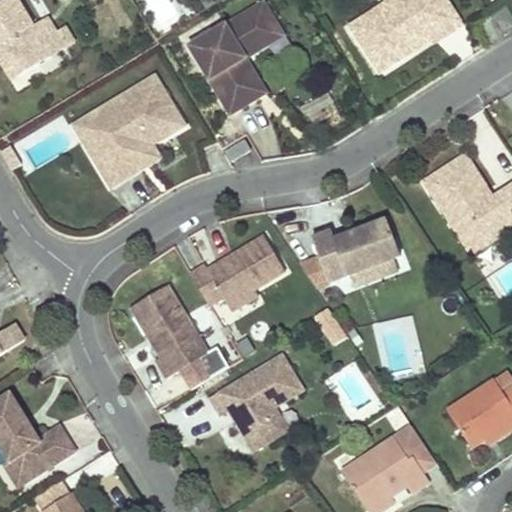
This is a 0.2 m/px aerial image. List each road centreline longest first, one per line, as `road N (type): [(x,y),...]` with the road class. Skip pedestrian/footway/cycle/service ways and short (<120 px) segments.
road 1 (residential): [(87,277),(107,252),(192,201),(347,161),(511,54)]
road 2 (residential): [(180,511),(90,362),(77,326),(87,277)]
road 3 (residential): [(87,277),(31,238),(0,189)]
